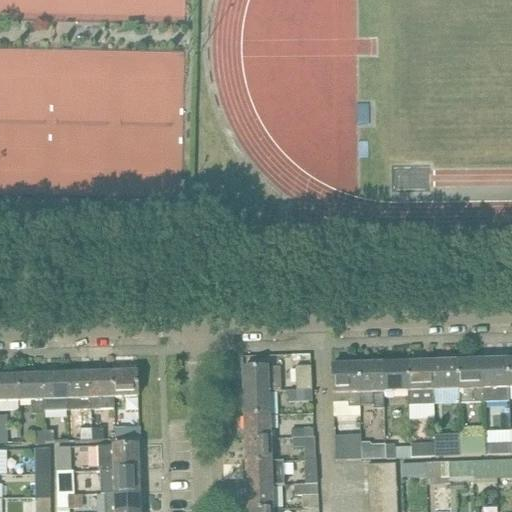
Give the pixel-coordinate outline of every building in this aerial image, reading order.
[(508,390),(507,360),(482,361),(484,403),(509,402),(508,390)] [(482,361),(457,362),(458,392),(459,404),(484,403),(482,361)] [(457,362),(432,363),(433,392),(458,392),(457,362)] [(408,393),(407,363),(382,364),(383,394),(408,393)] [(433,392),(432,363),(407,363),(408,393),(409,405),(434,405),(433,392)] [(383,394),(382,364),(358,365),(359,406),(371,406),(371,410),(383,410),(383,394)] [(359,406),(358,365),(332,366),(333,405),(346,404),(346,408),(359,408),(359,406)] [(296,391),(312,391),(311,367),(295,367),(296,391)] [(243,393),(268,392),(281,392),(280,368),(242,369),(243,393)] [(113,373),(89,374),(90,409),(114,408),(113,399),(113,373)] [(113,373),(113,399),(138,398),(137,373),(113,373)] [(89,374),(66,375),(67,410),(90,409),(89,374)] [(67,410),(66,375),(41,376),(43,411),(67,410)] [(43,411),(41,376),(19,377),(20,402),(31,401),(31,415),(43,415),(43,411)] [(0,402),(20,402),(19,377),(0,377),(0,402)] [(312,391),(296,391),(288,392),(289,403),(312,402),(312,391)] [(269,416),(268,392),(243,393),(244,417),(269,416)] [(269,416),(244,417),(245,441),(270,440),(269,416)] [(92,441),(91,428),(78,428),(78,441),(92,441)] [(91,428),(92,441),(104,441),(104,428),(91,428)] [(115,440),(125,440),(125,429),(114,429),(115,440)] [(313,429),(291,429),(291,430),(291,439),(313,438),(313,429)] [(34,432),(34,443),(44,443),(43,431),(34,432)] [(43,431),(44,443),(53,442),(53,431),(43,431)] [(360,461),(359,435),(335,436),(335,461),(360,461)] [(292,449),(314,448),(313,438),(291,439),(292,449)] [(460,442),(461,457),(485,456),(485,444),(485,438),(460,439),(460,442)] [(271,463),(270,440),(245,441),(246,464),(271,463)] [(435,443),(435,445),(436,458),(461,457),(460,442),(435,443)] [(510,443),(485,444),(485,456),(510,455),(510,443)] [(385,445),(385,460),(395,459),(395,444),(385,445)] [(436,458),(435,445),(410,446),(410,459),(436,458)] [(138,446),(113,447),(99,447),(100,472),(114,472),(139,470),(138,446)] [(37,475),(50,475),(50,449),(37,449),(37,475)] [(317,461),(315,461),(305,461),(306,485),(317,485),(318,485),(317,461)] [(511,477),(511,461),(496,462),(497,478),(511,477)] [(473,475),(473,462),(449,463),(449,476),(450,476),(473,475)] [(496,462),(473,462),(473,475),(473,479),(497,478),(496,462)] [(71,463),(56,463),(56,473),(72,472),(71,463)] [(272,487),(271,463),(246,464),(247,488),(272,487)] [(449,476),(449,463),(426,464),(426,476),(427,476),(427,483),(450,482),(450,476),(449,476)] [(368,480),(396,479),(396,464),(368,465),(368,480)] [(426,476),(426,464),(401,465),(401,477),(426,476)] [(139,493),(139,470),(114,472),(115,494),(139,493)] [(72,472),(56,473),(57,496),(70,496),(72,496),(72,472)] [(51,499),(50,475),(37,475),(37,499),(51,499)] [(397,492),(396,479),(368,480),(369,493),(397,492)] [(305,485),(293,486),(293,496),(301,496),(317,495),(317,485),(306,485),(305,485)] [(272,511),(272,487),(247,488),(247,511),(272,511)] [(397,492),(369,493),(369,507),(397,506),(397,492)] [(140,511),(139,493),(115,494),(102,495),(102,511),(140,511)] [(69,511),(70,496),(57,496),(56,511),(69,511)] [(51,511),(51,499),(37,499),(37,511),(51,511)]
